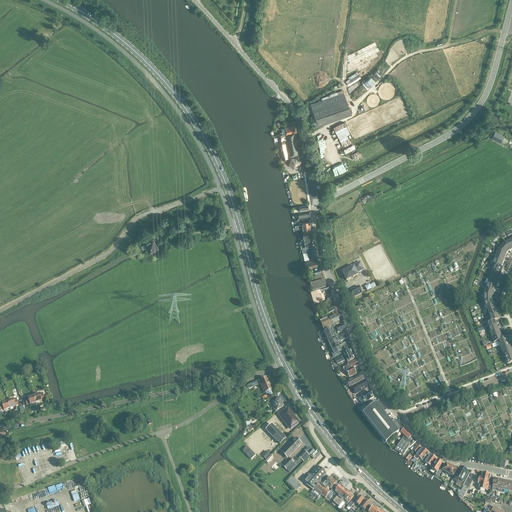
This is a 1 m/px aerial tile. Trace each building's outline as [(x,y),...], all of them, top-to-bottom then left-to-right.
[(348,86),(361,78),(358,74),(346,82),(348,86)] [(369,87),(375,82),(371,77),(362,85),(367,90),(369,88),(369,87)] [(352,115),(346,99),(343,91),(322,98),(322,100),(311,105),(314,115),(318,126),(352,115)] [(350,134),(344,122),(333,127),(342,145),(349,141),(347,136),(350,134)] [(285,134),(289,157),(292,156),(295,156),(299,155),(295,133),(297,132),(296,125),(284,127),(285,134)] [(510,140),(495,132),(491,138),(507,146),(510,140)] [(289,157),(285,134),(278,136),(280,146),(282,159),(288,158),(288,157),(289,157)] [(295,156),(292,156),(289,162),(293,167),(300,166),(302,161),(301,159),(295,156)] [(310,217),(309,212),(308,206),(299,207),(300,213),(297,213),(298,221),(308,220),(308,218),(310,217)] [(310,225),(309,221),(308,221),(308,220),(298,221),(298,223),(301,222),(302,225),(295,226),(295,228),(310,225)] [(312,239),(312,235),(311,235),(310,232),(310,231),(303,232),(303,233),(298,234),(299,238),(301,238),(302,241),(302,240),(302,241),(312,240),(312,239)] [(151,241),(149,242),(144,244),(144,245),(142,246),(143,249),(146,247),(147,249),(145,249),(146,250),(147,250),(149,253),(158,248),(153,240),(151,241)] [(313,246),(312,240),(302,241),(303,245),(301,245),(301,248),(313,246)] [(509,252),(505,244),(504,244),(500,249),(498,251),(496,256),(505,259),(507,254),(508,252),(509,252)] [(316,257),(314,246),(313,247),(313,246),(301,248),(302,251),(307,249),(309,259),(316,258),(316,257)] [(321,272),(319,266),(318,266),(316,258),(305,261),(307,269),(310,268),(311,274),(321,272)] [(501,268),(503,263),(494,260),(493,265),(495,266),(501,268)] [(357,273),(363,270),(360,262),(350,267),(351,268),(342,273),(343,274),(346,281),(353,277),(358,275),(357,273)] [(327,287),(325,280),(310,284),(312,291),(327,287)] [(362,293),(359,286),(350,291),(354,298),(362,293)] [(493,297),(494,292),(486,289),(484,294),(493,297)] [(325,299),(323,294),(322,295),(320,290),(311,293),(315,305),(319,304),(319,301),(325,299)] [(494,305),(493,300),(492,300),(492,298),(493,297),(484,294),(484,298),(484,303),(486,308),(494,305)] [(343,321),(339,313),(334,302),(330,304),(332,307),(327,310),(329,313),(334,311),(335,314),(320,322),(324,330),(330,327),(334,325),(336,325),(343,321)] [(500,319),(498,314),(489,318),(491,322),(496,321),(500,319)] [(497,326),(496,321),(491,322),(487,324),(489,329),(497,326)] [(337,333),(345,329),(344,325),(335,329),(334,325),(330,327),(331,328),(324,332),(325,336),(336,331),(337,333)] [(335,336),(334,334),(337,333),(336,331),(325,336),(327,339),(335,336)] [(329,343),(346,336),(347,335),(346,333),(341,335),(341,336),(339,336),(338,335),(335,336),(327,339),(329,343)] [(503,340),(501,335),(492,338),(494,343),(499,341),(498,341),(503,340)] [(337,342),(340,341),(347,338),(346,336),(329,343),(330,347),(338,344),(337,342)] [(509,343),(507,338),(503,340),(498,341),(499,341),(500,346),(509,343)] [(343,346),(346,345),(345,343),(339,346),(338,344),(330,347),(332,351),(340,347),(340,348),(343,346)] [(342,354),(341,352),(341,351),(340,348),(340,347),(332,351),(335,357),(342,354)] [(336,362),(352,355),(350,350),(343,353),(344,356),(335,360),(336,362)] [(347,363),(354,359),(352,355),(336,362),(337,364),(346,360),(347,363)] [(353,368),(358,366),(356,360),(347,364),(346,363),(341,366),(341,368),(342,367),(344,371),(346,370),(347,374),(347,375),(348,376),(349,376),(349,377),(356,374),(353,368)] [(364,379),(361,374),(354,378),(354,377),(353,377),(357,383),(364,379)] [(357,383),(353,377),(353,378),(353,379),(351,380),(350,378),(347,379),(349,381),(347,383),(349,387),(357,383)] [(271,390),(266,378),(261,381),(262,384),(261,385),(264,393),(271,390)] [(367,388),(364,381),(352,387),(356,394),(367,388)] [(372,395),(370,392),(365,395),(363,392),(360,395),(366,403),(367,404),(370,403),(369,401),(374,398),(372,395)] [(41,399),(44,398),(43,395),(42,393),(39,394),(33,396),(36,403),(42,401),(41,399)] [(36,403),(33,396),(24,399),(25,401),(26,404),(29,403),(30,405),(36,403)] [(283,406),(281,404),(283,403),(279,398),(272,404),(275,407),(273,408),(275,411),(283,406)] [(18,404),(17,401),(16,399),(13,400),(7,401),(10,409),(16,407),(15,405),(18,404)] [(10,409),(7,401),(1,403),(0,403),(0,409),(3,409),(4,411),(10,409)] [(391,422),(383,413),(386,410),(378,401),(362,414),(386,443),(399,432),(398,431),(401,428),(395,419),(391,422)] [(291,429),(298,423),(297,422),(288,410),(280,416),(281,416),(288,425),(291,429)] [(286,439),(272,425),(266,430),(280,445),(286,439)] [(399,453),(411,435),(404,428),(400,432),(404,436),(395,450),(399,453)] [(409,448),(416,441),(411,435),(399,453),(403,455),(409,447),(409,448)] [(287,458),(301,444),(295,438),(281,453),(287,458)] [(243,450),(251,459),(256,455),(247,446),(243,450)] [(417,461),(425,451),(422,448),(416,456),(414,458),(417,461)] [(319,452),(317,450),(311,457),(313,459),(319,453),(319,452)] [(262,455),(266,459),(270,454),(266,451),(262,455)] [(422,461),(428,454),(425,451),(417,461),(414,464),(416,465),(420,460),(422,461)] [(305,452),(299,458),(303,462),(310,456),(305,452)] [(271,455),(266,461),(269,464),(274,457),(271,455)] [(424,470),(433,457),(430,455),(424,463),(426,464),(422,469),(424,470)] [(437,460),(433,457),(424,470),(423,472),(425,473),(426,472),(430,467),(431,468),(437,460)] [(297,466),(294,463),(290,459),(283,466),(286,470),(289,473),(297,466)] [(309,459),(295,473),(301,478),(314,464),(309,459)] [(273,466),(276,469),(281,464),(277,461),(273,466)] [(436,475),(442,464),(437,461),(430,471),(429,473),(431,475),(432,473),(436,475)] [(457,471),(457,470),(456,470),(452,468),(450,466),(446,464),(445,464),(443,469),(440,468),(436,475),(438,477),(442,471),(446,473),(445,474),(445,475),(446,475),(446,476),(447,476),(448,476),(448,475),(449,475),(452,477),(453,477),(453,476),(456,471),(457,471)] [(320,484),(322,481),(320,480),(326,474),(318,467),(305,482),(325,498),(327,496),(330,492),(329,492),(326,489),(322,486),(320,484)] [(463,486),(469,474),(468,473),(459,468),(453,480),(457,483),(463,486)] [(299,484),(292,477),(287,482),(294,489),(299,484)] [(326,489),(333,480),(330,477),(322,486),(326,489)] [(463,498),(473,480),(468,478),(458,495),(463,498)] [(490,491),(492,482),(490,481),(481,479),(481,480),(480,479),(478,485),(480,485),(479,489),(490,491)] [(332,488),(336,483),(333,480),(326,489),(329,492),(332,488)] [(339,495),(344,489),(339,485),(335,491),(334,492),(335,492),(338,495),(339,495)] [(330,498),(335,492),(334,492),(335,491),(332,488),(329,492),(330,492),(327,496),(330,498)] [(343,499),(348,492),(344,489),(339,495),(338,495),(333,501),(339,506),(344,500),(343,499)] [(347,505),(354,497),(348,492),(343,499),(344,500),(343,502),(347,505)] [(359,506),(364,500),(359,496),(356,500),(354,498),(348,506),(350,508),(354,503),(359,506)] [(363,511),(370,504),(365,501),(360,507),(363,509),(362,511),(363,511)]
